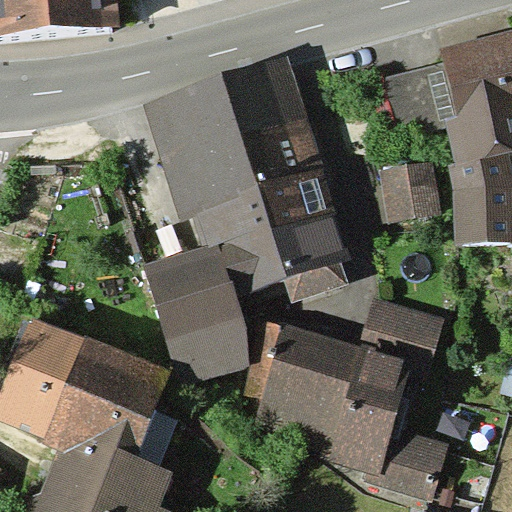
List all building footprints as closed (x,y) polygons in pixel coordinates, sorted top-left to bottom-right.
[(0,0),(0,46),(108,36),(105,0),(0,0)] [(451,171),(511,157),(511,44),(439,63),(456,128),(443,131),(451,171)] [(272,72),(216,89),(235,148),(291,129),(272,72)] [(416,76),(385,83),(398,139),(429,132),(416,76)] [(235,148),(216,89),(161,105),(211,264),(266,245),(235,148)] [(291,129),(235,148),(266,245),(323,226),(291,129)] [(383,178),(391,227),(430,220),(422,171),(383,178)] [(506,193),(456,195),(458,250),(508,248),(506,193)] [(323,226),(266,245),(211,264),(230,302),(257,293),(337,267),(323,226)] [(238,323),(230,302),(211,264),(144,283),(180,391),(240,372),(237,331),(240,329),(238,323)] [(260,319),(257,293),(230,302),(238,323),(260,319)] [(414,379),(429,328),(378,313),(364,363),(260,332),(259,336),(258,335),(245,398),(259,404),(255,426),(327,458),(327,460),(368,471),(363,485),(423,504),(438,456),(380,439),(399,374),(414,379)] [(81,354),(22,331),(0,385),(0,418),(47,441),(81,354)] [(70,452),(45,511),(133,511),(148,476),(128,469),(162,387),(81,354),(47,441),(46,443),(70,452)] [(511,362),(509,362),(501,393),(511,396),(511,362)]
